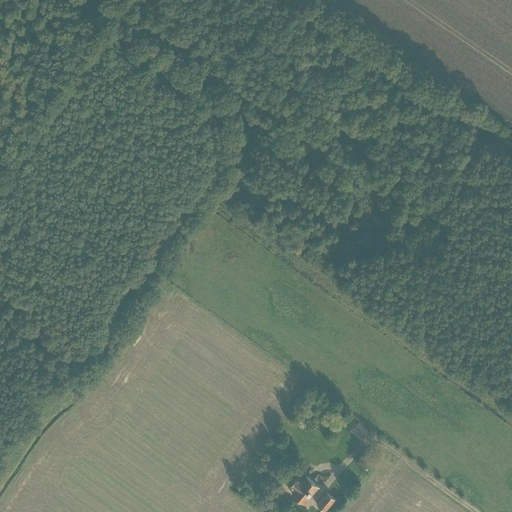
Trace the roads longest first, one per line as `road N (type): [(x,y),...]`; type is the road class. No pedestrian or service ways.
road 1 (track): [(511,417),(202,193)]
road 2 (track): [(0,477),(72,390),(202,193)]
road 3 (track): [(202,193),(218,166),(211,99),(74,0)]
